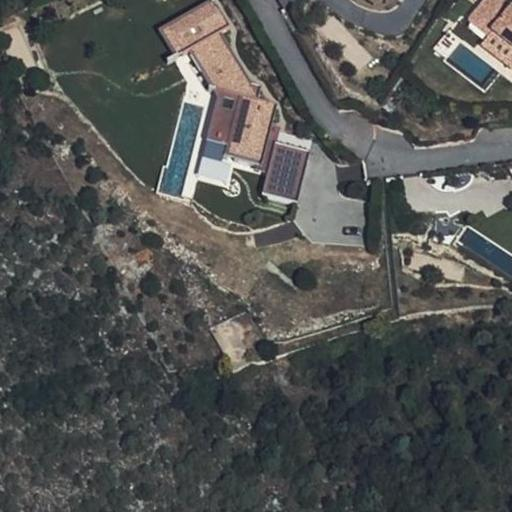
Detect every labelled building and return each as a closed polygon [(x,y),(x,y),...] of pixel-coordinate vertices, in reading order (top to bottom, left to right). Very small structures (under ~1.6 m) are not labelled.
[(208,0),(165,26),(170,33),(217,5),(213,0),(208,0)] [(511,17),(492,0),(482,0),(469,16),(488,32),(484,35),(511,58),(511,17)] [(230,26),(217,5),(170,33),(183,54),(189,50),(196,47),(224,93),(240,96),(235,115),(224,112),(218,137),(228,140),(239,142),(234,160),(269,169),(262,195),(298,204),(311,151),(277,142),(264,139),(267,126),(272,127),(273,124),(277,104),(258,100),(262,86),(252,84),(221,31),(230,26)] [(488,32),(469,16),(463,23),(511,65),(511,58),(484,35),(488,32)] [(170,33),(163,38),(175,59),(183,54),(170,33)] [(445,35),(432,49),(438,54),(450,40),(445,35)] [(196,47),(189,50),(213,90),(224,93),(196,47)] [(218,137),(224,112),(214,109),(208,135),(218,137)] [(272,127),(267,126),(264,139),(277,142),(281,126),(273,124),(272,127)] [(239,142),(228,140),(224,158),(234,160),(239,142)]
